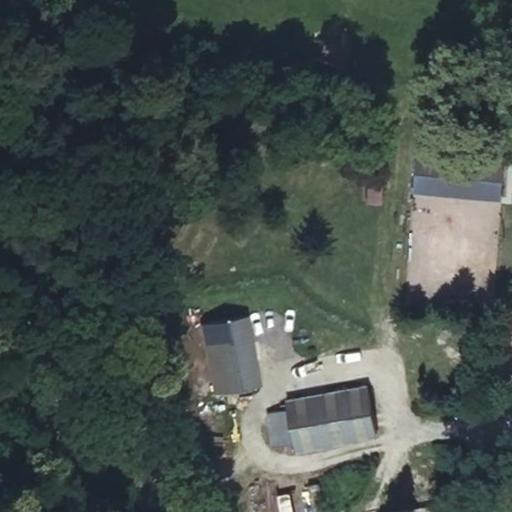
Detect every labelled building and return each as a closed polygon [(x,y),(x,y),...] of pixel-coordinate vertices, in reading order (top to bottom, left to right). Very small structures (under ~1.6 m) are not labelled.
[(502,166),(416,159),(413,186),(500,193),(502,166)] [(379,202),(379,173),(365,173),(364,202),(379,202)] [(257,384),(246,314),(202,321),(213,391),(257,384)] [(368,391),(285,404),(285,408),(291,443),(291,448),(375,435),(368,391)] [(285,408),(265,411),(271,446),(291,443),(285,408)]
